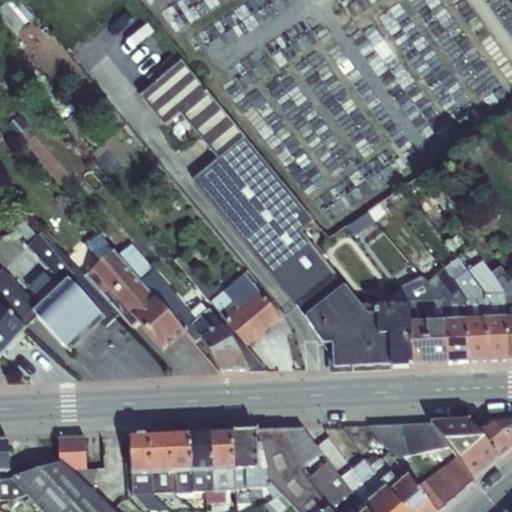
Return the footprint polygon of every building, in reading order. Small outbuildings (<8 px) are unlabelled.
[(17,0),(9,0),(0,7),(0,43),(32,17),(17,0)] [(306,318),(344,288),(300,231),(312,221),(181,63),(140,97),(163,124),(164,125),(179,113),(199,138),(218,160),(192,181),(306,318)] [(178,156),(199,138),(179,113),(164,125),(163,124),(156,130),(178,156)] [(511,114),(495,126),(511,151),(511,114)] [(427,185),(414,195),(421,206),(434,197),(443,211),(452,205),(441,189),(433,194),(429,187),(446,175),(439,164),(421,176),(427,185)] [(375,213),(370,217),(381,229),(385,226),(380,219),(389,213),(391,215),(395,212),(388,201),(374,211),(375,213)] [(347,226),(353,234),(372,222),(366,213),(347,226)] [(100,263),(112,252),(98,233),(84,245),(100,263)] [(14,264),(0,277),(0,306),(25,328),(36,317),(51,302),(88,334),(95,340),(118,317),(96,292),(54,249),(42,236),(25,253),(48,276),(36,288),(14,264)] [(116,257),(139,283),(154,271),(131,243),(116,257)] [(91,271),(136,321),(161,350),(183,331),(139,283),(116,257),(112,252),(100,263),(91,271)] [(174,260),(206,300),(212,295),(180,256),(174,260)] [(491,274),(504,294),(506,319),(511,318),(511,274),(510,271),(504,274),(500,267),(491,273),(491,274)] [(423,280),(438,295),(450,284),(435,268),(423,280)] [(130,326),(136,321),(91,271),(86,275),(130,326)] [(154,271),(139,283),(183,331),(194,344),(200,339),(222,327),(209,311),(195,322),(154,271)] [(464,300),(465,321),(485,320),(484,293),(477,283),(467,271),(454,281),(465,295),(464,300)] [(206,300),(210,303),(244,274),(249,281),(243,272),(212,295),(206,300)] [(244,274),(210,303),(211,305),(220,315),(234,304),(238,310),(257,294),(249,281),(244,274)] [(485,320),(506,319),(504,294),(491,274),(477,283),(484,293),(485,320)] [(409,323),(444,322),(443,301),(438,295),(423,280),(422,278),(396,292),(407,306),(409,308),(409,323)] [(333,343),(334,369),(411,365),(409,323),(409,308),(407,306),(377,307),(378,316),(367,316),(359,306),(344,288),(306,318),(323,344),(333,343)] [(220,315),(245,346),(280,318),(258,294),(257,294),(238,310),(234,304),(220,315)] [(464,300),(443,301),(444,322),(465,321),(464,300)] [(69,353),(88,334),(51,302),(36,317),(69,353)] [(209,311),(222,327),(244,365),(245,346),(220,315),(211,305),(209,311)] [(359,306),(367,316),(378,316),(377,307),(376,307),(376,305),(359,306)] [(0,355),(1,356),(25,328),(0,306),(0,355)] [(487,362),(507,362),(506,319),(485,320),(487,362)] [(467,363),(487,362),(485,320),(465,321),(467,363)] [(445,364),(467,363),(465,321),(444,322),(445,364)] [(411,365),(445,364),(444,322),(409,323),(411,365)] [(222,327),(200,339),(220,373),(248,372),(244,365),(222,327)] [(476,431),(499,459),(511,447),(511,418),(491,420),(476,431)] [(469,422),(476,431),(491,420),(469,422)] [(431,424),(473,481),(499,459),(476,431),(469,422),(431,424)] [(431,424),(371,428),(389,453),(394,459),(426,452),(439,471),(416,487),(434,511),(438,511),(473,481),(431,424)] [(256,445),(260,444),(267,469),(272,484),(274,486),(282,495),(297,511),(325,511),(328,510),(297,468),(282,430),(257,431),(256,445)] [(297,468),(328,510),(329,511),(364,511),(362,508),(340,478),(335,472),(328,462),(315,473),(308,464),(321,453),(317,447),(304,430),(282,430),(297,468)] [(210,432),(212,471),(234,470),(235,470),(233,431),(210,432)] [(257,431),(233,431),(235,470),(244,469),(257,469),(256,445),(257,431)] [(190,433),(192,472),(212,471),(210,432),(190,433)] [(170,434),(171,473),(191,472),(192,472),(190,433),(170,434)] [(170,434),(150,435),(152,474),(171,473),(170,434)] [(57,436),(60,464),(63,463),(74,474),(85,472),(84,435),(57,436)] [(131,474),(152,474),(150,435),(129,435),(131,474)] [(328,462),(335,472),(347,463),(328,439),(317,447),(321,453),(328,462)] [(0,472),(9,472),(8,441),(0,441),(0,472)] [(244,469),(245,488),(246,488),(267,486),(274,486),(272,484),(267,469),(260,444),(256,445),(257,469),(244,469)] [(315,473),(328,462),(321,453),(308,464),(315,473)] [(364,460),(340,478),(362,508),(386,488),(389,492),(408,477),(393,460),(394,459),(389,453),(369,468),(364,460)] [(60,464),(12,479),(26,494),(41,509),(43,511),(114,511),(74,474),(63,463),(60,464)] [(235,470),(234,470),(235,490),(236,501),(246,500),(246,488),(245,488),(244,469),(235,470)] [(212,471),(212,491),(235,490),(234,470),(212,471)] [(192,472),(191,472),(192,492),(204,491),(212,491),(212,471),(192,472)] [(171,473),(173,493),(192,492),(191,472),(171,473)] [(171,473),(152,474),(153,494),(173,493),(171,473)] [(152,494),(153,494),(152,474),(131,474),(132,495),(134,495),(152,494)] [(403,511),(434,511),(416,487),(408,477),(389,492),(403,511)] [(14,499),(26,494),(12,479),(0,479),(0,499),(12,499),(14,499)] [(274,486),(267,486),(272,499),(282,495),(274,486)] [(362,508),(364,511),(403,511),(389,492),(386,488),(362,508)] [(212,491),(204,491),(205,502),(236,501),(235,490),(212,491)] [(6,505),(12,511),(37,511),(41,509),(26,494),(14,499),(12,499),(6,505)] [(151,511),(155,511),(168,509),(152,494),(134,495),(151,511)] [(297,511),(282,495),(272,499),(263,506),(269,511),(282,511),(286,510),(287,511),(297,511)]
